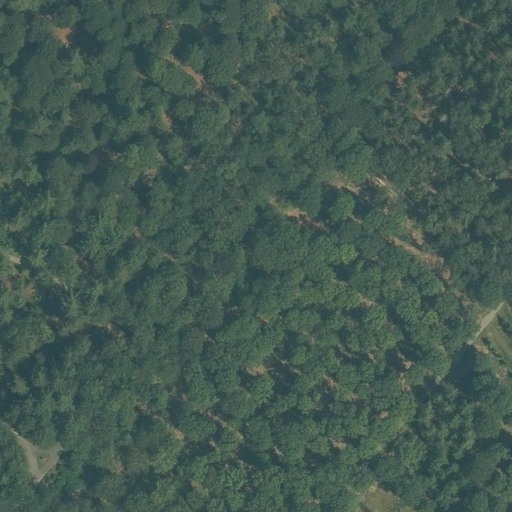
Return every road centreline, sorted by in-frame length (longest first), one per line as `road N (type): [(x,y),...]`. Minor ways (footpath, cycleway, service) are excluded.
road 1 (unclassified): [(50,465),(425,0)]
road 2 (unknown): [(0,118),(215,263),(258,281),(331,284),(394,323),(477,318),(511,354)]
road 3 (track): [(315,138),(383,165),(487,322)]
